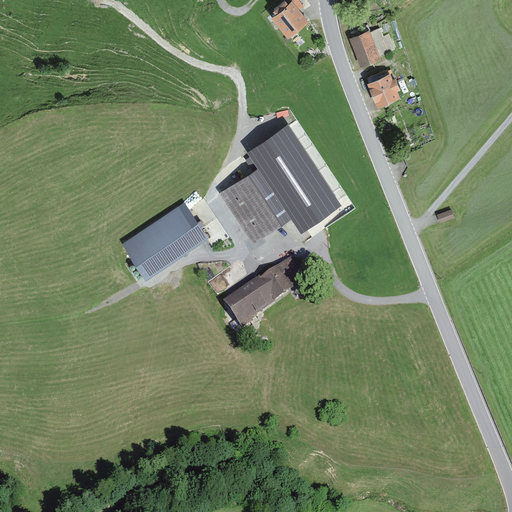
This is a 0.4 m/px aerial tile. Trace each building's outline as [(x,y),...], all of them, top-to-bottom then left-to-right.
[(302,23),(287,0),(286,0),(265,14),(280,37),(302,23)] [(367,32),(349,39),(360,67),(378,60),(367,32)] [(386,71),(363,80),(373,105),(396,96),(386,71)] [(260,162),(219,188),(253,239),(293,213),(260,162)] [(123,235),(144,274),(211,237),(189,198),(123,235)] [(439,208),(441,216),(456,212),(454,204),(439,208)] [(289,258),(218,300),(236,331),(251,323),(247,317),(304,284),(289,258)]
